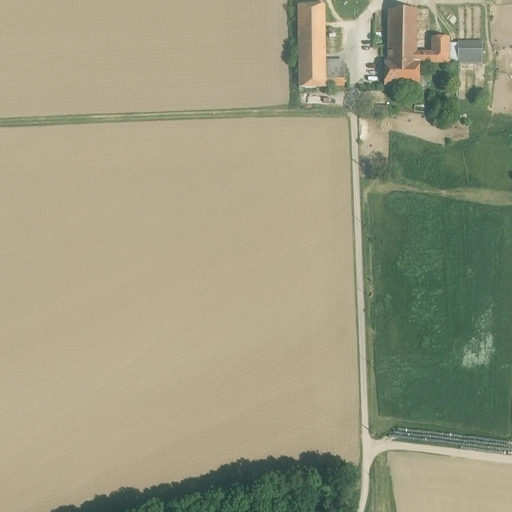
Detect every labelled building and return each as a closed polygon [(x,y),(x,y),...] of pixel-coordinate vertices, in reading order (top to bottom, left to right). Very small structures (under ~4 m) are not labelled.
[(325,5),(298,6),(299,89),(326,88),(326,86),(326,75),(326,61),(325,5)] [(417,10),(389,10),(388,62),(420,63),(449,63),(449,38),(431,38),(432,53),(416,53),(417,10)] [(482,51),(458,51),(458,63),(482,63),(482,51)] [(344,61),(326,61),(326,75),(344,75),(344,61)] [(388,62),(385,62),(384,86),(419,86),(420,63),(388,62)] [(344,75),(326,75),(326,86),(344,86),(344,75)]
